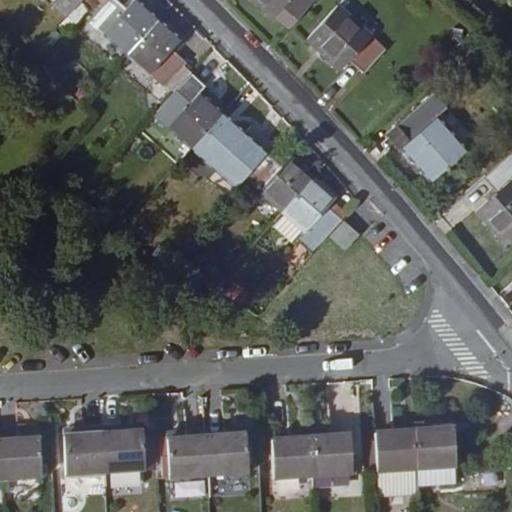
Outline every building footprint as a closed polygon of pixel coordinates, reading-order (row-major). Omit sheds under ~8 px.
[(123,41),(151,8),(142,0),(92,0),(85,8),(123,41)] [(265,0),(268,2),(270,0),(286,14),(298,0),(265,0)] [(360,60),(380,36),(338,0),(325,0),(302,27),(336,57),(345,47),(360,60)] [(160,73),(181,50),(166,36),(174,28),(151,8),(123,41),(160,73)] [(193,81),(199,73),(184,61),(150,101),(188,134),(216,102),(193,81)] [(426,79),(389,112),(404,128),(396,135),(426,168),(460,138),(430,105),(441,95),(426,79)] [(231,130),(239,121),(216,102),(188,134),(225,167),(246,143),(231,130)] [(394,137),(396,135),(404,128),(389,112),(379,121),(394,137)] [(511,159),(511,132),(477,165),(490,180),(471,198),(501,231),(511,221),(511,177),(503,168),(511,159)] [(285,146),(277,155),(262,141),(241,165),(279,198),(307,165),(285,146)] [(322,194),(330,185),(307,165),(279,198),(317,232),(324,224),(338,208),(322,194)] [(342,237),(354,223),(339,210),(327,224),(342,237)] [(310,415),(330,414),(329,407),(309,408),(310,415)] [(309,408),(291,409),(291,416),(310,415),(309,408)] [(106,459),(145,457),(142,419),(120,421),(119,412),(119,410),(102,411),(103,413),(103,421),(106,459)] [(142,411),(119,412),(120,421),(142,419),(142,411)] [(226,412),(226,420),(246,419),(246,411),(226,412)] [(313,453),(352,451),(350,412),(330,414),(310,415),(313,453)] [(64,416),(64,424),(103,421),(103,413),(64,416)] [(168,416),(168,424),(188,423),(188,414),(168,416)] [(313,453),(310,415),(291,416),(271,417),(274,455),(313,453)] [(452,415),(432,416),(414,417),(417,456),(455,454),(452,415)] [(376,420),(378,458),(417,456),(414,417),(396,418),(376,420)] [(19,427),(39,425),(38,418),(19,419),(19,427)] [(246,419),(226,420),(207,421),(210,460),(249,458),(246,419)] [(103,421),(64,424),(67,462),(106,459),(103,421)] [(210,460),(207,421),(188,423),(168,424),(171,463),(210,460)] [(39,425),(19,427),(0,428),(3,466),(42,464),(39,425)] [(419,478),(417,456),(378,458),(379,480),(419,478)]
